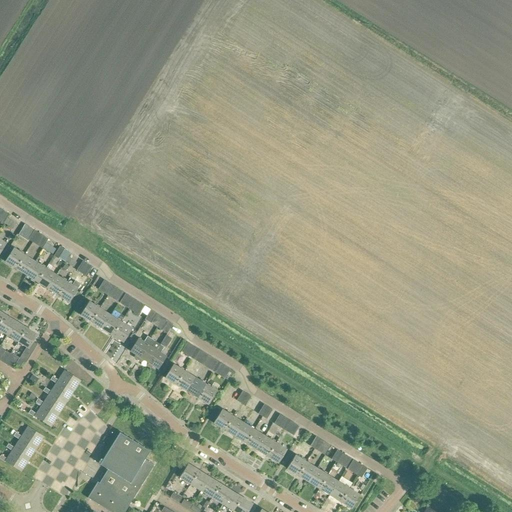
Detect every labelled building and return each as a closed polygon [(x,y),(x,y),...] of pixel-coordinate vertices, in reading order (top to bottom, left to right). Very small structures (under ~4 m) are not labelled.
[(3,223),(7,218),(9,214),(0,208),(0,222),(3,224),(3,223)] [(12,229),(16,224),(7,218),(3,223),(12,229)] [(32,242),(38,233),(34,230),(28,240),(32,242)] [(38,233),(32,242),(41,248),(48,239),(38,233)] [(54,249),(46,243),(43,248),(51,253),(54,249)] [(58,259),(64,250),(60,247),(54,257),(58,259)] [(15,269),(24,255),(13,248),(4,262),(15,269)] [(26,276),(34,262),(24,255),(15,269),(26,276)] [(74,268),(77,263),(68,258),(65,262),(74,268)] [(36,283),(45,269),(34,262),(26,276),(36,283)] [(87,277),(92,268),(81,262),(76,271),(87,277)] [(47,289),(56,275),(45,269),(36,283),(47,289)] [(58,296),(67,282),(56,275),(47,289),(58,296)] [(108,296),(113,287),(103,281),(97,290),(108,296)] [(69,303),(78,289),(67,282),(58,296),(69,303)] [(113,287),(108,296),(117,302),(122,293),(113,287)] [(129,310),(134,301),(125,295),(119,303),(129,310)] [(134,301),(129,310),(133,313),(139,304),(134,301)] [(90,323),(99,309),(89,302),(80,316),(90,323)] [(99,309),(90,323),(101,329),(110,316),(99,309)] [(150,311),(144,321),(149,324),(156,314),(150,311)] [(0,331),(7,335),(15,322),(4,315),(0,321),(0,331)] [(111,336),(120,322),(110,316),(101,329),(111,336)] [(15,322),(7,335),(17,342),(26,328),(15,322)] [(120,322),(111,336),(122,343),(131,329),(120,322)] [(162,332),(166,335),(172,325),(168,322),(162,332)] [(10,354),(5,363),(13,367),(15,364),(20,367),(23,361),(26,363),(37,345),(33,342),(37,335),(26,328),(17,342),(26,347),(18,359),(10,354)] [(138,360),(151,339),(147,337),(143,343),(138,339),(130,352),(135,355),(134,358),(138,360)] [(142,363),(143,360),(148,363),(160,345),(151,339),(138,360),(142,363)] [(191,359),(197,350),(186,343),(180,352),(191,359)] [(160,345),(148,363),(147,366),(151,369),(153,366),(158,369),(166,357),(160,353),(164,348),(160,345)] [(0,359),(5,363),(10,354),(0,348),(0,359)] [(202,366),(208,356),(197,350),(191,359),(202,366)] [(212,373),(218,363),(208,356),(202,366),(212,373)] [(218,363),(212,373),(223,379),(229,370),(218,363)] [(175,385),(183,371),(173,365),(164,379),(175,385)] [(56,384),(71,394),(80,381),(64,371),(58,381),(52,377),(50,380),(56,384)] [(183,371),(175,385),(185,392),(194,378),(183,371)] [(33,375),(29,381),(35,384),(39,379),(33,375)] [(196,399),(205,385),(194,378),(185,392),(196,399)] [(43,391),(49,395),(64,405),(71,394),(56,384),(51,392),(45,388),(43,391)] [(205,385),(196,399),(208,406),(216,392),(205,385)] [(241,404),(246,395),(242,392),(237,401),(241,404)] [(41,406),(57,416),(64,405),(49,395),(44,403),(38,399),(36,402),(41,406)] [(246,395),(241,404),(245,406),(250,397),(246,395)] [(50,427),(57,416),(41,406),(36,414),(31,410),(28,414),(34,417),(35,417),(50,427)] [(262,417),(268,408),(264,406),(258,415),(262,417)] [(268,408),(262,417),(266,420),(272,411),(268,408)] [(224,431),(232,417),(221,410),(213,424),(224,431)] [(283,430),(289,421),(280,415),(274,424),(283,430)] [(234,437),(243,424),(232,417),(224,431),(234,437)] [(289,421),(283,430),(294,437),(299,428),(289,421)] [(243,424),(234,437),(245,444),(254,431),(243,424)] [(17,432),(15,437),(19,440),(35,450),(43,437),(28,427),(22,435),(17,432)] [(256,451),(265,437),(254,431),(245,444),(256,451)] [(110,511),(124,511),(154,465),(145,460),(150,451),(120,433),(100,465),(106,468),(88,498),(110,511)] [(267,458),(275,444),(265,437),(256,451),(267,458)] [(314,449),(319,440),(316,438),(310,447),(314,449)] [(12,451),(28,461),(35,450),(19,440),(14,448),(9,444),(6,447),(12,451)] [(319,440),(314,449),(318,451),(323,443),(319,440)] [(275,444),(267,458),(278,464),(286,451),(275,444)] [(21,471),(28,461),(12,451),(7,459),(1,455),(0,457),(0,459),(5,462),(6,461),(21,471)] [(336,463),(341,454),(337,451),(331,460),(336,463)] [(341,454),(336,463),(345,469),(351,460),(341,454)] [(297,476),(305,462),(294,456),(286,469),(297,476)] [(356,475),(362,466),(353,461),(347,470),(356,475)] [(305,462),(297,476),(308,483),(316,469),(305,462)] [(190,484),(198,471),(188,464),(179,478),(190,484)] [(362,466),(356,475),(361,478),(367,469),(362,466)] [(318,489),(327,476),(316,469),(308,483),(318,489)] [(201,491),(209,478),(198,471),(190,484),(201,491)] [(329,496),(337,482),(327,476),(318,489),(329,496)] [(211,498),(220,484),(209,478),(201,491),(211,498)] [(340,503),(348,489),(337,482),(329,496),(340,503)] [(222,505),(230,491),(220,484),(211,498),(222,505)] [(348,489),(340,503),(351,509),(359,496),(348,489)] [(233,511),(241,498),(230,491),(222,505),(233,511)] [(179,504),(182,499),(173,494),(170,499),(179,504)] [(247,511),(252,504),(241,498),(233,511),(247,511)] [(189,510),(192,505),(184,500),(181,505),(189,510)]
